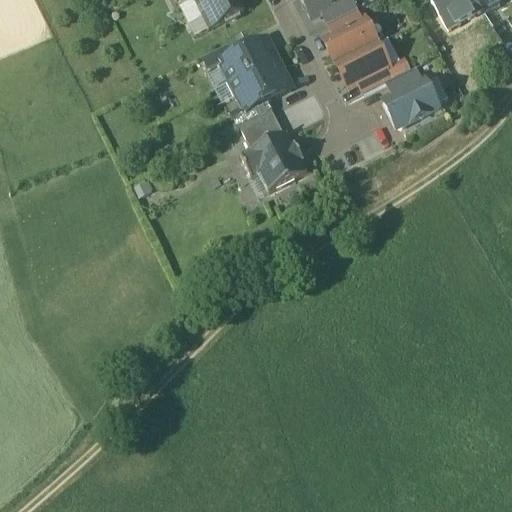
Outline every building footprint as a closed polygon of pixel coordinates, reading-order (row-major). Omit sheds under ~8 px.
[(176,0),(181,9),(193,3),(200,0),(176,0)] [(200,0),(193,3),(202,22),(208,34),(208,35),(244,18),(235,0),(200,0)] [(350,0),(302,0),(300,2),(312,27),(323,22),(352,7),(354,6),(350,0)] [(447,38),(481,18),(469,0),(444,0),(430,8),(447,38)] [(469,0),(481,18),(499,8),(496,3),(501,0),(469,0)] [(190,28),(202,22),(193,3),(181,9),(180,9),(190,28)] [(323,22),(328,32),(357,18),(352,7),(323,22)] [(362,29),(357,18),(328,32),(333,43),(362,29)] [(202,22),(190,28),(196,40),(208,34),(202,22)] [(323,48),(336,73),(377,53),(364,27),(362,29),(333,43),(323,48)] [(244,116),(246,120),(265,110),(291,97),(266,47),(231,64),(221,69),(222,71),(238,104),(244,116)] [(377,53),(389,77),(401,71),(389,47),(377,53)] [(203,65),(209,78),(222,71),(221,69),(231,64),(226,53),(203,65)] [(389,77),(377,53),(336,73),(348,98),(358,93),(388,79),(389,78),(389,77)] [(221,112),(238,104),(222,71),(209,78),(205,80),(221,112)] [(416,78),(393,90),(388,79),(358,93),(364,104),(387,92),(393,105),(422,90),(416,78)] [(426,93),(437,115),(449,109),(437,87),(426,93)] [(395,134),(402,137),(439,118),(437,115),(426,93),(424,89),(422,90),(393,105),(383,110),(395,134)] [(240,136),(270,121),(265,110),(246,120),(244,116),(231,122),(238,137),(240,136)] [(272,120),(270,121),(240,136),(252,159),(284,143),(272,120)] [(259,181),(269,202),(307,183),(301,171),(304,170),(295,152),(292,154),(287,142),(284,143),(252,159),(241,165),(251,185),(259,181)] [(257,208),(269,202),(259,181),(251,185),(246,187),(257,208)]
